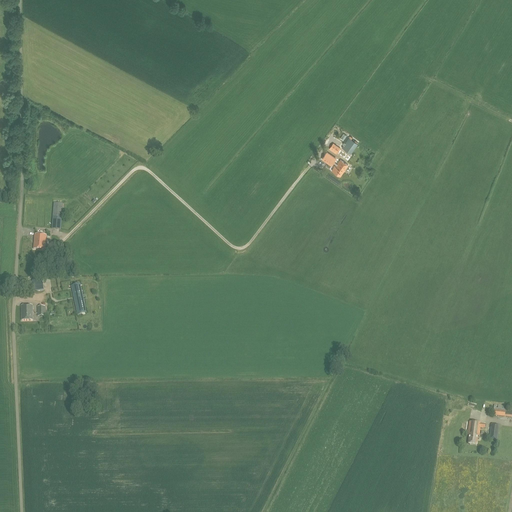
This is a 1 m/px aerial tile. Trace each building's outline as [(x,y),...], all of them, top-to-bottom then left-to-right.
[(343,148),(351,154),(358,144),(357,143),(354,141),(351,139),(349,138),(343,146),(344,147),(343,148)] [(330,148),(335,152),(339,147),(333,143),(330,148)] [(332,165),(333,163),(336,165),(335,167),(334,166),(331,170),(340,177),(348,165),(341,160),(339,162),(337,164),(334,162),(336,158),(327,152),(322,159),(332,165)] [(51,229),(61,229),(63,204),(54,203),(51,229)] [(33,249),(45,250),(46,235),(49,214),(36,213),(35,231),(36,231),(35,234),(33,249)] [(41,280),(30,282),(31,291),(43,289),(41,280)] [(76,296),(77,301),(83,300),(80,285),(72,287),(74,296),(76,296)] [(83,300),(77,301),(75,302),(78,314),(82,313),(81,310),(85,309),(85,313),(86,313),(83,300)] [(21,306),(22,320),(33,320),(33,305),(21,306)] [(493,415),(511,417),(511,412),(505,412),(506,406),(494,405),(493,415)] [(468,443),(477,444),(478,436),(479,436),(480,428),(485,428),(485,424),(469,422),(468,435),(469,435),(468,443)] [(488,439),(498,441),(500,426),(491,424),(488,439)]
